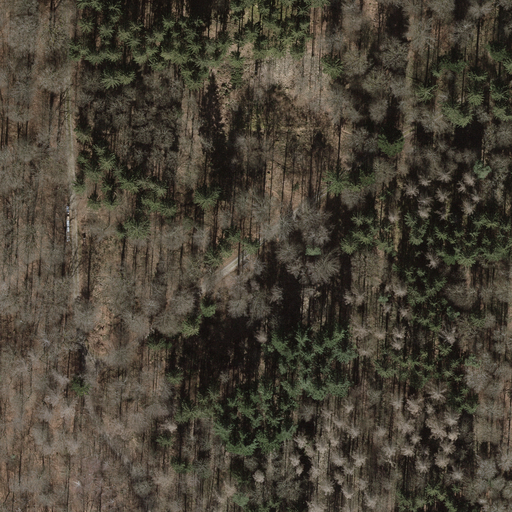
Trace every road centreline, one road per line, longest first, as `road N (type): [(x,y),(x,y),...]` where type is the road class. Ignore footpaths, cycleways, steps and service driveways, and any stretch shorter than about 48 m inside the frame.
road 1 (track): [(87,384),(334,184),(511,66)]
road 2 (track): [(64,0),(83,354),(110,361)]
road 3 (track): [(334,184),(393,511)]
road 4 (track): [(83,354),(99,425),(133,465),(151,511)]
